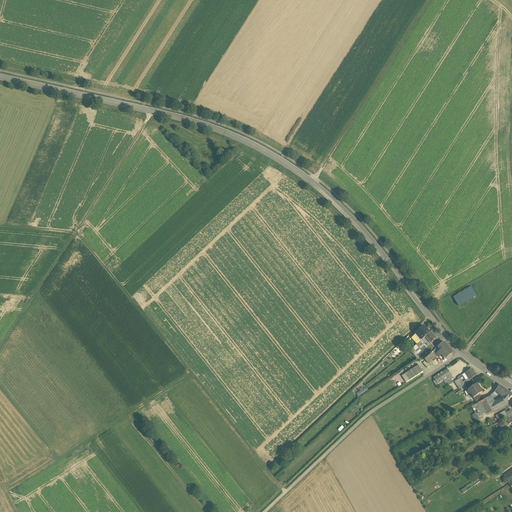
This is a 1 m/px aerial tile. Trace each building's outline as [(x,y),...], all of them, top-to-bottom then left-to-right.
[(476,297),(471,288),(454,298),(459,307),(476,297)] [(430,333),(423,326),(416,333),(416,334),(420,338),(422,340),(425,338),(425,337),(430,333)] [(436,339),(431,332),(430,333),(425,337),(425,338),(427,340),(429,342),(431,344),(436,339)] [(408,337),(402,342),(405,345),(411,339),(408,337)] [(425,338),(422,340),(421,341),(426,348),(431,344),(429,342),(428,343),(426,341),(427,340),(425,338)] [(421,341),(410,351),(418,360),(420,357),(429,350),(426,348),(421,341)] [(444,342),(438,347),(440,351),(436,354),(438,357),(443,354),(446,358),(452,353),(444,342)] [(438,347),(432,352),(436,357),(437,359),(438,357),(436,354),(440,351),(438,347)] [(430,350),(422,357),(425,361),(428,364),(436,357),(432,352),(430,350)] [(419,365),(402,376),(406,383),(423,372),(419,365)] [(447,369),(433,378),(435,381),(434,382),(436,386),(444,381),(452,376),(447,369)] [(471,369),(466,373),(470,379),(476,376),(471,369)] [(466,373),(458,378),(459,379),(454,382),(459,389),(471,382),(470,380),(470,379),(466,373)] [(452,376),(444,381),(446,384),(453,379),(452,376)] [(477,384),(468,390),(470,394),(473,398),(479,395),(482,392),(477,384)] [(360,391),(356,394),(358,397),(368,391),(366,387),(363,389),(362,387),(359,389),(360,391)] [(507,390),(507,391),(504,388),(499,393),(504,397),(501,400),(505,405),(511,395),(511,394),(508,391),(507,390)] [(479,395),(473,398),(477,404),(481,401),(481,402),(483,401),(479,395)] [(483,401),(481,402),(486,413),(488,415),(496,410),(493,404),(489,398),(483,401)] [(501,400),(493,404),(496,410),(505,405),(501,400)] [(477,404),(472,407),(475,413),(478,418),(486,413),(481,402),(481,401),(477,404)] [(504,411),(495,416),(499,421),(507,416),(506,414),(504,411)] [(494,494),(496,498),(510,489),(508,485),(494,494)]
